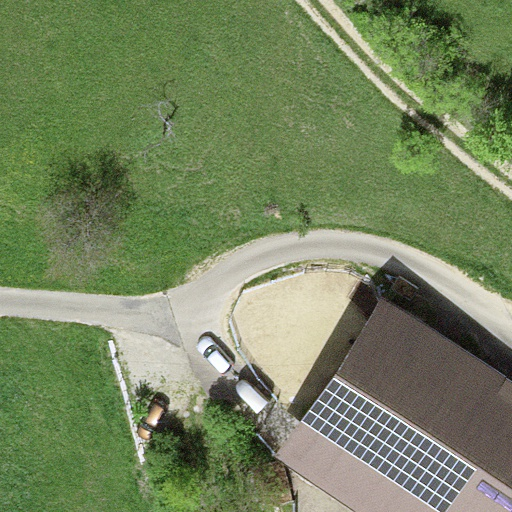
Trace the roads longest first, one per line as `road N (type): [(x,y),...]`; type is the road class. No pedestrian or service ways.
road 1 (track): [(511,336),(449,289),(343,248),(279,254),(165,323)]
road 2 (track): [(511,177),(393,81),(319,0)]
road 3 (unclassified): [(165,323),(0,306)]
